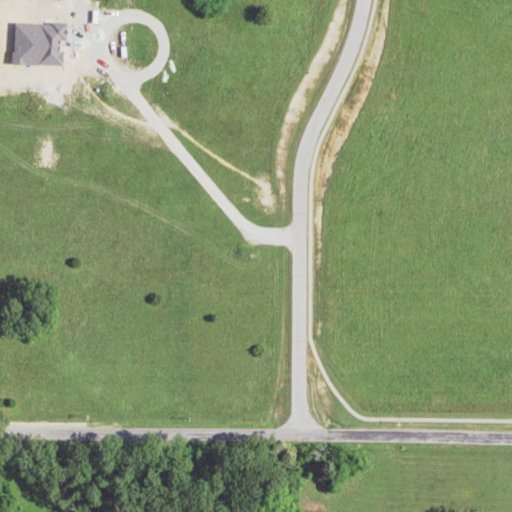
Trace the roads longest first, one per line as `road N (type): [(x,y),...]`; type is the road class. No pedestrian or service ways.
road 1 (residential): [(295,431),(298,180),(361,24),(361,0)]
road 2 (residential): [(412,434),(0,430)]
